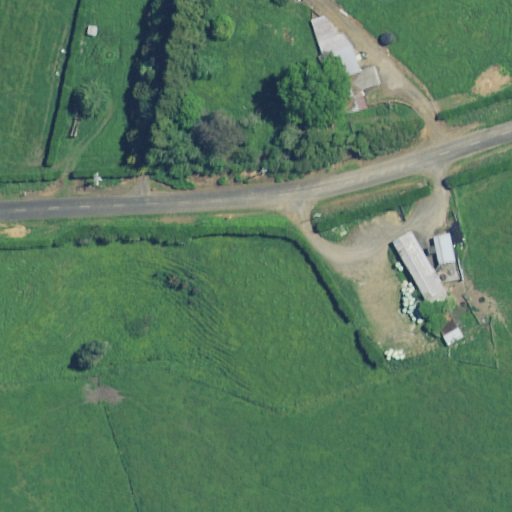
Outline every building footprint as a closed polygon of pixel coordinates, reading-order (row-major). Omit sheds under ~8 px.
[(361,72),(347,34),(319,44),(327,65),(334,82),(361,72)] [(379,84),(373,68),(356,75),(361,91),(379,84)] [(394,243),(427,300),(421,303),(427,313),(433,309),(451,299),(412,232),(394,243)] [(456,262),(450,234),(435,237),(440,265),(456,262)] [(464,337),(460,329),(445,336),(449,345),(464,337)]
